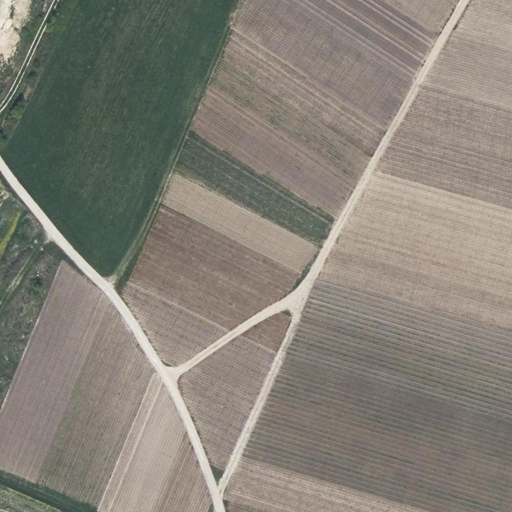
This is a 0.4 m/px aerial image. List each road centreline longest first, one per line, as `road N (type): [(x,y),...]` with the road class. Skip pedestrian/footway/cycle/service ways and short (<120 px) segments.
road 1 (unclassified): [(223,511),(131,319),(0,162)]
road 2 (track): [(216,511),(301,288),(161,378)]
road 3 (track): [(459,0),(301,288)]
road 4 (track): [(239,0),(112,297)]
